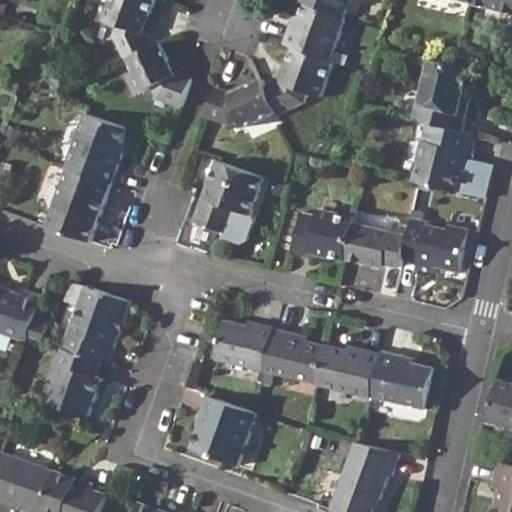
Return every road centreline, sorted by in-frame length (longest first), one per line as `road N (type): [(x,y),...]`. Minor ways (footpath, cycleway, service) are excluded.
road 1 (residential): [(303,511),(135,450),(186,299)]
road 2 (residential): [(186,299),(199,264),(481,330)]
road 3 (residential): [(442,511),(481,330)]
road 4 (residential): [(132,280),(180,148)]
road 5 (residential): [(0,232),(132,280)]
